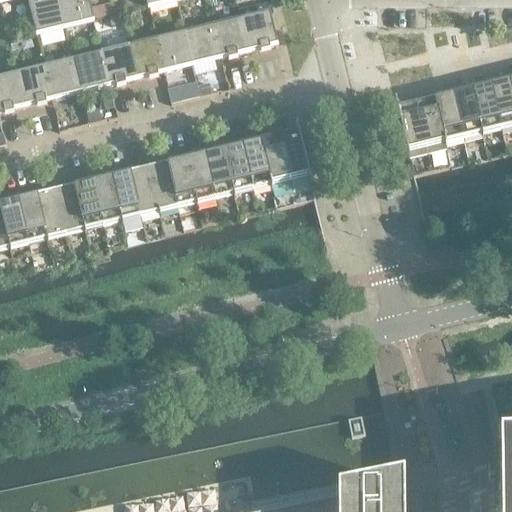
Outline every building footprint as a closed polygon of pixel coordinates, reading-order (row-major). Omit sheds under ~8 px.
[(65,31),(57,0),(52,0),(45,2),(44,0),(37,0),(35,0),(35,2),(36,2),(36,4),(35,4),(35,5),(31,6),(31,5),(28,6),(36,38),(65,31)] [(94,24),(87,0),(57,0),(65,31),(94,24)] [(177,4),(175,0),(145,0),(148,11),(177,4)] [(277,48),(269,15),(241,22),(248,55),(260,52),(261,55),(270,53),(269,50),(277,48)] [(248,55),(241,22),(213,29),(220,62),(228,60),(229,63),(238,61),(237,58),(248,55)] [(220,62),(213,29),(185,36),(192,68),(220,62)] [(192,68),(185,36),(157,43),(165,75),(192,68)] [(165,75),(157,43),(129,50),(137,82),(148,79),(149,83),(158,80),(157,77),(165,75)] [(137,82),(129,50),(101,57),(109,89),(116,87),(117,91),(126,88),(125,85),(137,82)] [(109,89),(101,57),(73,63),(81,96),(109,89)] [(81,96),(73,63),(45,70),(53,103),(81,96)] [(53,103),(45,70),(17,77),(25,109),(36,106),(37,110),(46,108),(45,104),(53,103)] [(25,109),(17,77),(0,81),(0,115),(4,114),(5,118),(14,116),(13,112),(25,109)] [(511,129),(511,98),(510,92),(508,84),(504,85),(502,79),(488,82),(500,132),(511,129)] [(500,132),(488,82),(474,85),(476,92),(471,93),(473,101),(482,137),(500,132)] [(482,137),(473,101),(471,93),(466,94),(465,88),(451,91),(463,141),(482,137)] [(463,141),(451,91),(437,94),(439,101),(434,102),(436,110),(444,146),(463,141)] [(444,146),(436,110),(434,102),(429,103),(427,97),(414,100),(426,150),(444,146)] [(426,150),(414,100),(394,105),(406,155),(426,150)] [(309,178),(297,129),(278,133),(290,183),(309,178)] [(290,183),(278,133),(264,137),(265,143),(260,144),(262,152),(271,187),(290,183)] [(271,187),(262,152),(260,144),(256,145),(254,139),(240,142),(252,192),(271,187)] [(252,192),(240,142),(226,146),(228,152),(223,153),(225,161),(234,197),(252,192)] [(234,197),(225,161),(223,153),(218,154),(217,148),(203,151),(215,201),(234,197)] [(215,201),(203,151),(189,155),(191,161),(186,162),(188,171),(196,206),(215,201)] [(196,206),(188,171),(186,162),(181,164),(179,157),(166,161),(178,210),(196,206)] [(178,210),(166,161),(152,164),(153,170),(149,171),(151,180),(159,215),(178,210)] [(159,215),(151,180),(149,171),(144,173),(142,166),(128,170),(140,219),(159,215)] [(140,219),(128,170),(114,173),(116,179),(111,180),(113,189),(122,224),(140,219)] [(122,224),(113,189),(111,180),(106,182),(105,175),(91,179),(103,228),(122,224)] [(103,228),(91,179),(77,182),(79,188),(74,190),(76,198),(84,233),(103,228)] [(84,233),(76,198),(74,190),(69,191),(67,185),(54,188),(66,237),(84,233)] [(66,237),(54,188),(40,191),(41,197),(37,199),(39,207),(47,242),(66,237)] [(47,242),(39,207),(37,199),(32,200),(30,194),(16,197),(28,247),(47,242)] [(28,247),(16,197),(3,200),(4,207),(0,207),(0,210),(1,216),(10,251),(28,247)] [(0,253),(10,251),(1,216),(0,210),(0,253)] [(511,511),(511,442),(499,445),(500,490),(499,511),(511,511)] [(403,511),(403,486),(373,492),(373,497),(349,497),(337,499),(337,504),(299,511),(403,511)]
